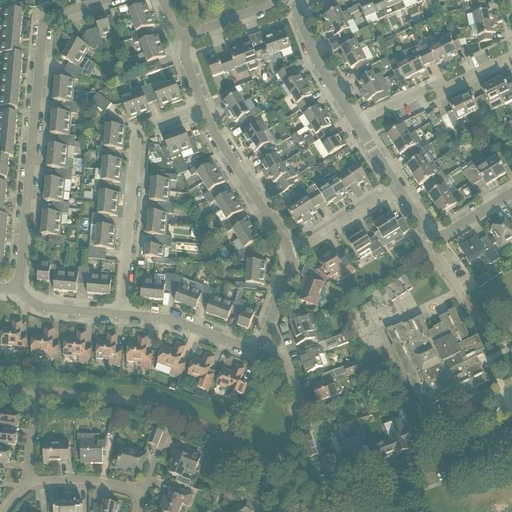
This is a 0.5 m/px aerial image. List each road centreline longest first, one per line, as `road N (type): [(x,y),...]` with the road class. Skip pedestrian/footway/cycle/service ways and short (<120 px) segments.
road 1 (residential): [(18,292),(42,29),(53,13),(97,0)]
road 2 (residential): [(120,315),(137,139),(143,129),(203,106)]
road 3 (residential): [(322,511),(511,439)]
road 4 (residential): [(289,256),(203,106)]
road 5 (residential): [(355,122),(511,55)]
road 6 (residential): [(261,343),(247,348),(170,319),(120,315)]
road 7 (residential): [(355,122),(315,60),(296,8)]
road 8 (residential): [(289,256),(396,189)]
